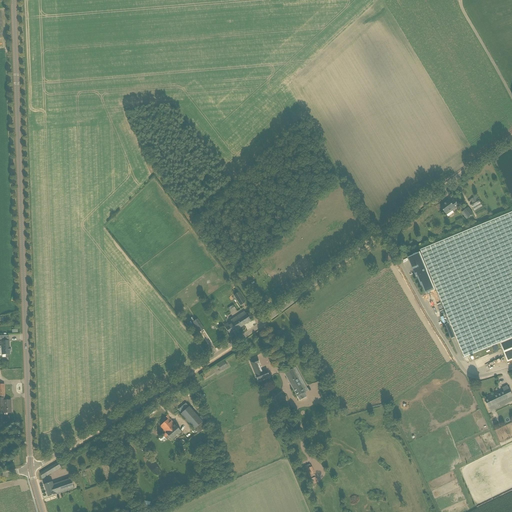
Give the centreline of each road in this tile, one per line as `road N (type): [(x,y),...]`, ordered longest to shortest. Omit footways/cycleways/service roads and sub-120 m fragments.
road 1 (unclassified): [(30,468),(263,324),(511,137)]
road 2 (tertiary): [(30,468),(13,0)]
